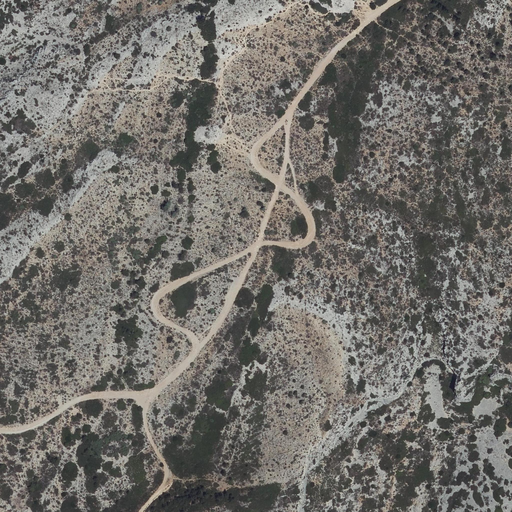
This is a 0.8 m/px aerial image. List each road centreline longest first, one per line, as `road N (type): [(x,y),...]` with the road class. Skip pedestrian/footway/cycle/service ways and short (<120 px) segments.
road 1 (track): [(0,430),(32,427),(94,396),(152,395),(199,351),(258,248),(286,159),(287,116),(327,59),(396,0)]
road 2 (track): [(287,116),(254,154),(314,228),(300,244),(264,245),(163,291),(155,306),(160,321),(187,334),(199,351)]
road 3 (track): [(152,395),(147,422),(168,475),(143,511)]
